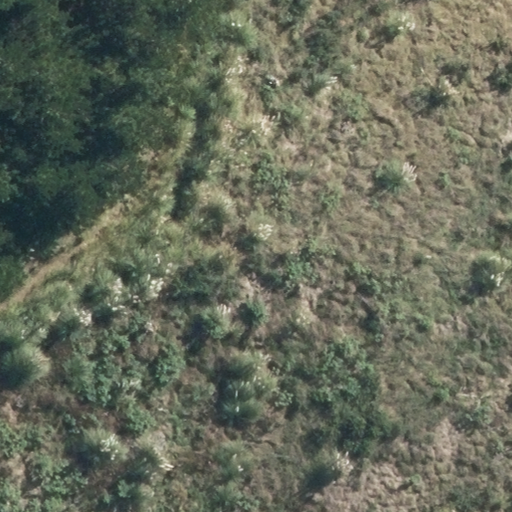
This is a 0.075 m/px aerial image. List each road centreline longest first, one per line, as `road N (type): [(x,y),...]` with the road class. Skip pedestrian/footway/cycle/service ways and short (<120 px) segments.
road 1 (track): [(136,142),(229,323),(236,511)]
road 2 (track): [(167,0),(136,142),(49,273),(0,290)]
